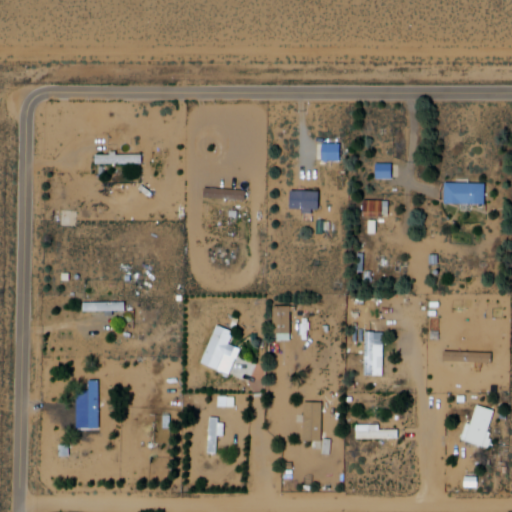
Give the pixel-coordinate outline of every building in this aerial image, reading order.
[(338,144),(319,144),(319,161),(338,161),(338,144)] [(99,155),(112,155),(112,151),(121,151),(121,155),(147,156),(147,163),(99,162),(99,155)] [(446,183),(446,204),(466,204),(466,207),(472,207),(472,202),(488,202),(488,183),(446,183)] [(210,188),(209,199),(250,202),(251,190),(210,188)] [(297,193),(324,194),(324,209),(318,209),(317,212),(308,211),(308,208),(296,207),(297,193)] [(387,201),(362,201),(362,216),(387,216),(387,201)] [(88,310),(111,309),(112,316),(119,316),(119,312),(131,312),(131,301),(88,302),(88,310)] [(278,333),(295,333),(295,305),(277,306),(278,333)] [(204,362),(222,369),(238,331),(220,324),(204,362)] [(367,374),(387,375),(390,333),(369,331),(367,374)] [(93,427),(104,428),(105,379),(93,379),(92,402),(86,402),(86,420),(93,420),(93,427)] [(83,429),(97,428),(97,380),(82,380),(83,429)] [(305,439),(326,440),(328,404),(307,402),(305,439)] [(465,440),(490,449),(493,441),(491,440),(493,434),(490,433),(497,413),(481,407),(475,424),(471,423),(465,440)] [(212,455),(222,456),(224,436),(227,436),(229,423),(225,423),(225,419),(217,417),(212,455)] [(216,436),(220,436),(220,418),(207,418),(207,453),(216,453),(216,436)] [(360,426),(385,425),(385,431),(402,430),(403,438),(361,439),(360,426)]
